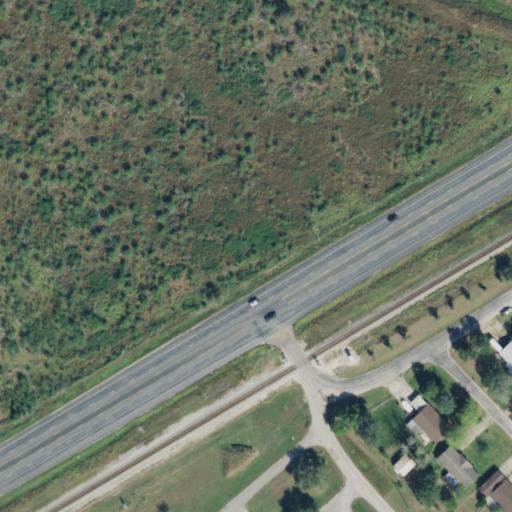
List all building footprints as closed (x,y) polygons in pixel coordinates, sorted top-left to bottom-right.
[(511,338),(510,336),(494,351),(511,370),(511,338)] [(427,397),(403,421),(428,447),(453,424),(427,397)] [(450,441),(435,456),(466,485),(481,470),(450,441)] [(407,450),(393,461),(404,476),(418,465),(407,450)] [(511,511),(511,477),(498,463),(472,489),(495,511),(511,511)]
